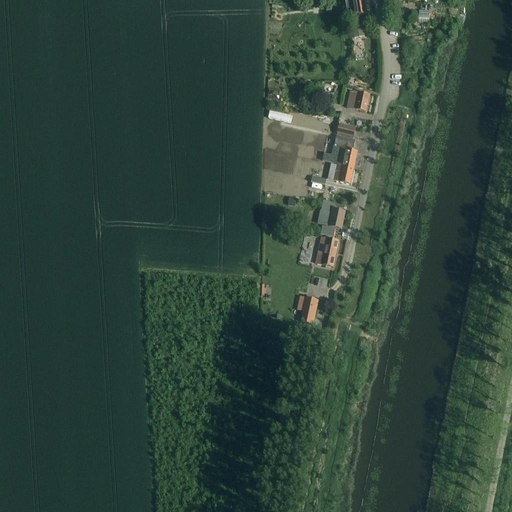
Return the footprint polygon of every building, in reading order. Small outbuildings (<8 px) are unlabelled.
[(364,0),(349,0),(345,1),(346,10),(353,9),(354,11),(350,12),(351,18),(356,17),(356,16),(360,15),(367,14),(364,0)] [(428,3),(428,5),(429,5),(429,10),(448,10),(448,0),(424,0),(425,3),(428,3)] [(429,23),(429,11),(418,11),(418,23),(429,23)] [(364,37),(360,15),(356,16),(356,17),(351,18),(350,18),(354,39),(364,37)] [(369,95),(350,91),(346,108),(366,112),(369,95)] [(269,111),(268,118),(290,123),(292,116),(269,111)] [(355,128),(339,124),(337,134),(353,137),(355,128)] [(340,149),(337,165),(354,169),(357,152),(352,151),(354,140),(336,136),(335,142),(334,145),(340,147),(340,149)] [(351,185),(354,169),(337,165),(331,164),(328,180),(340,182),(339,183),(351,185)] [(312,177),(311,183),(325,186),(326,180),(312,177)] [(286,205),(295,206),(296,198),(287,197),(286,205)] [(320,211),(317,224),(326,226),(326,227),(322,227),(320,235),(333,238),(335,229),(330,228),(330,227),(341,229),(344,212),(333,210),(334,204),(332,204),(323,202),(321,212),(320,211)] [(338,242),(321,238),(315,267),(332,270),(338,242)] [(302,312),(300,322),(313,325),(318,301),(305,298),(305,299),(300,297),(297,311),(302,312)]
